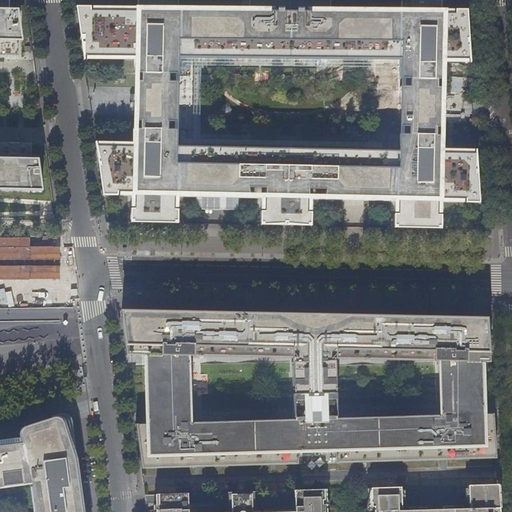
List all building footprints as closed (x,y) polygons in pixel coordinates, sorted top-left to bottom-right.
[(0,57),(18,58),(20,27),(18,27),(17,10),(8,9),(7,0),(0,0),(0,190),(42,191),(40,178),(37,177),(37,159),(31,159),(31,158),(31,144),(0,142),(0,57)] [(442,0),(351,0),(351,12),(331,12),(331,0),(249,0),(250,12),(231,12),(231,0),(138,0),(139,7),(76,6),(81,44),(84,44),(84,57),(97,57),(97,61),(128,61),(128,57),(138,57),(137,74),(141,74),(141,82),(137,82),(137,93),(134,93),(133,94),(133,96),(133,97),(134,99),(135,100),(136,100),(136,101),(135,101),(133,102),(133,103),(132,104),(133,105),(134,107),(135,108),(136,108),(136,122),(140,122),(140,129),(136,129),(136,146),(97,146),(100,158),(98,158),(103,195),(118,195),(118,192),(135,193),(135,209),(131,209),(131,222),(178,224),(179,210),(175,210),(175,193),(189,194),(189,198),(240,199),(239,195),(249,195),(249,189),(265,189),(265,211),(261,211),(261,225),(311,226),(312,213),(308,213),(308,190),(324,190),(324,197),(334,197),(334,200),(385,201),(385,197),(398,198),(398,214),(394,214),(394,227),(441,228),(441,215),(437,215),(439,198),(466,199),(466,203),(479,203),(477,166),(474,166),(476,153),(440,152),(440,136),(436,136),(436,128),(440,128),(441,88),(437,88),(437,80),(441,80),(442,59),(469,60),(467,10),(455,10),(455,13),(442,13),(442,0)] [(263,318),(133,316),(125,316),(130,355),(145,355),(146,422),(135,424),(140,463),(297,458),(297,452),(334,451),(335,457),(495,452),(493,414),(476,414),(476,361),(484,362),(482,322),(362,320),(362,327),(325,326),(325,325),(325,324),(323,323),(321,323),(320,324),(319,325),(319,326),(305,326),(305,324),(304,324),(302,323),(301,323),(300,324),(299,326),(263,325),(263,318)] [(61,420),(60,419),(57,418),(56,417),(53,418),(23,428),(22,428),(20,430),(19,432),(19,436),(19,438),(10,439),(9,438),(8,437),(6,437),(4,437),(3,439),(3,441),(0,440),(0,511),(81,511),(79,493),(74,459),(61,421),(61,420)] [(400,510),(400,487),(370,488),(371,507),(373,507),(373,511),(498,511),(497,484),(467,485),(468,503),(470,503),(470,508),(461,508),(461,505),(442,506),(442,509),(426,509),(426,506),(408,507),(408,510),(400,510)] [(294,510),(226,511),(187,511),(187,493),(156,494),(156,511),(326,511),(326,489),(294,490),(294,510)]
